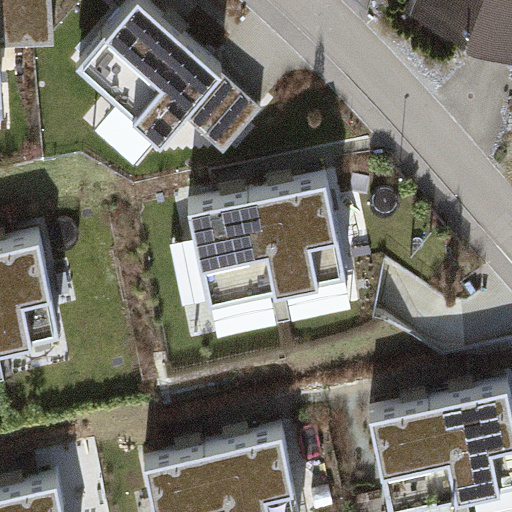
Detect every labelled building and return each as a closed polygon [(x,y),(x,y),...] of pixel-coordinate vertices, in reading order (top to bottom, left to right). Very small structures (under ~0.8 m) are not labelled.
[(0,0),(0,40),(55,38),(52,0),(0,0)] [(170,22),(145,0),(131,0),(77,62),(159,133),(181,109),(219,65),(170,22)] [(511,0),(415,0),(411,12),(511,52),(511,0)] [(263,103),(219,65),(181,109),(225,147),(263,103)] [(282,183),(259,187),(279,282),(344,269),(324,174),(282,183)] [(234,193),(190,201),(209,296),(279,282),(259,187),(234,193)] [(371,251),(364,197),(342,200),(349,254),(371,251)] [(0,242),(0,341),(58,330),(38,235),(0,242)] [(461,392),(439,396),(459,491),(511,480),(511,419),(504,383),(461,392)] [(416,401),(370,410),(389,505),(459,491),(439,396),(416,401)] [(240,437),(215,443),(228,511),(297,511),(280,429),(240,437)] [(192,447),(145,457),(156,511),(228,511),(215,443),(192,447)] [(14,485),(0,487),(0,511),(63,511),(56,476),(14,485)]
